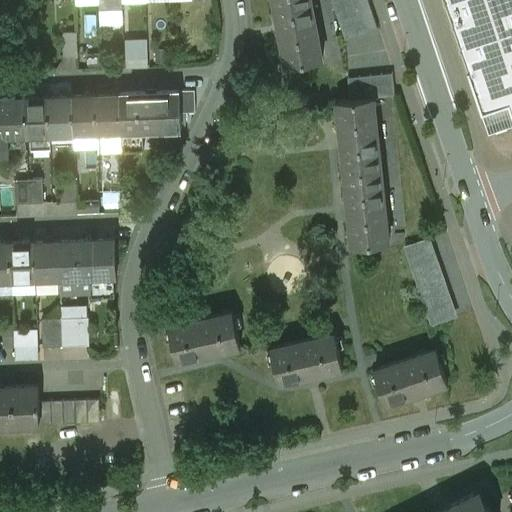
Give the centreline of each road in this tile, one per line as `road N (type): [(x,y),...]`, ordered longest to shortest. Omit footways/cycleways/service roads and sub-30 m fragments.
road 1 (residential): [(232,0),(225,70),(149,218),(132,279),(139,359),(175,507)]
road 2 (residential): [(511,415),(434,445),(175,507)]
road 3 (residential): [(472,197),(406,0)]
